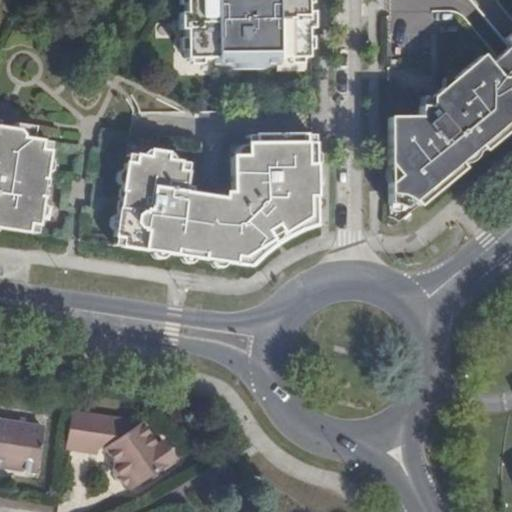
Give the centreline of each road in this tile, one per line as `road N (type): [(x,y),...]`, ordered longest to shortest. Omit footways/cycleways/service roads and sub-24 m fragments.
road 1 (residential): [(353,275),(349,0)]
road 2 (residential): [(0,300),(268,349)]
road 3 (secondary): [(268,349),(277,397),(310,432),(333,441),(382,437)]
road 4 (secondary): [(511,228),(418,308)]
road 5 (secondary): [(353,275),(328,278),(287,305),(268,349)]
